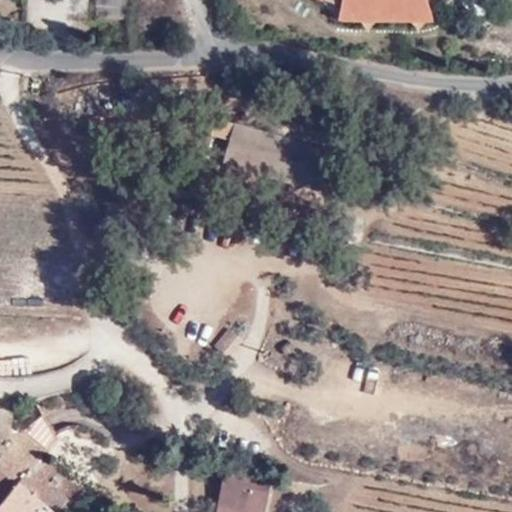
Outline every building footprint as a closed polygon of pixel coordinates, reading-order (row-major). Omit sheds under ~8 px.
[(99,0),(99,17),(128,20),(129,0),(99,0)] [(339,0),(340,26),(427,26),(426,0),(339,0)] [(329,149),(222,117),(215,136),(234,141),(228,162),(317,189),(329,149)] [(233,356),(281,322),(230,325),(214,341),(233,356)] [(13,417),(0,414),(0,452),(4,454),(9,430),(22,431),(23,418),(13,417)] [(19,485),(43,456),(50,447),(33,433),(36,421),(23,418),(22,431),(9,430),(4,454),(8,456),(1,463),(19,485)] [(0,507),(0,511),(69,511),(88,491),(43,456),(19,485),(13,494),(0,507)] [(251,509),(252,502),(254,488),(237,484),(238,465),(225,464),(222,504),(232,505),(235,507),(251,509)] [(254,488),(252,502),(260,503),(261,488),(254,488)]
